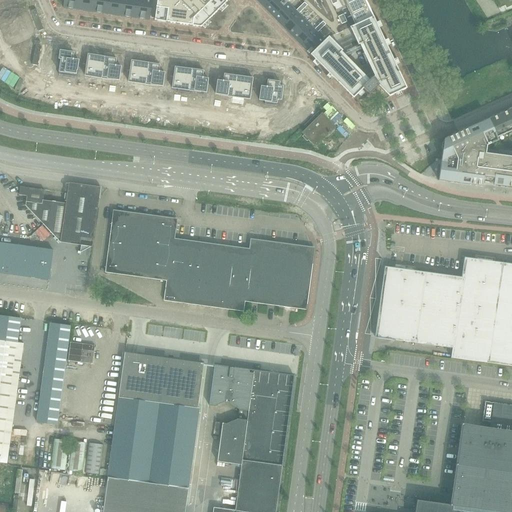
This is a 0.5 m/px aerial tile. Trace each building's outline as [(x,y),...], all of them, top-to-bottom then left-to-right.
[(64,0),(63,8),(78,10),(79,0),(64,0)] [(79,0),(78,10),(92,12),(93,0),(79,0)] [(93,0),(92,12),(106,14),(108,0),(93,0)] [(108,0),(106,14),(121,16),(122,0),(108,0)] [(122,0),(121,16),(135,18),(137,0),(122,0)] [(137,0),(135,18),(150,20),(152,0),(137,0)] [(157,0),(155,21),(201,27),(227,2),(225,0),(157,0)] [(285,0),(271,0),(264,8),(273,17),(288,3),(285,0)] [(358,0),(346,6),(343,7),(343,8),(346,6),(351,15),(368,7),(365,0),(358,0)] [(288,3),(273,17),(283,27),(297,12),(288,3)] [(368,7),(351,15),(355,25),(373,17),(368,7)] [(297,12),(283,27),(292,36),(307,22),(297,12)] [(325,40),(310,55),(353,99),(363,89),(369,95),(378,86),(389,97),(407,89),(373,17),(355,25),(350,28),(358,46),(363,44),(380,81),(376,82),(372,78),(368,82),(362,76),(361,77),(339,55),(342,51),(329,37),(325,40)] [(307,22),(292,36),(301,45),(316,31),(307,22)] [(316,31),(301,45),(310,55),(325,40),(316,31)] [(60,51),(59,59),(61,59),(59,75),(76,77),(77,71),(79,60),(74,60),(74,59),(73,59),(74,53),(60,51)] [(88,55),(85,76),(102,78),(105,57),(88,55)] [(105,57),(102,78),(113,80),(113,79),(119,80),(121,66),(116,66),(116,65),(115,65),(116,59),(105,57)] [(132,61),(129,82),(146,84),(149,63),(132,61)] [(149,63),(146,84),(157,86),(157,85),(163,86),(165,73),(160,72),(160,71),(159,71),(160,65),(149,63)] [(175,67),(172,88),(178,89),(178,91),(189,93),(190,91),(189,91),(192,69),(175,67)] [(192,69),(189,91),(190,91),(200,92),(206,92),(208,79),(203,78),(203,77),(202,77),(203,71),(192,69)] [(218,80),(216,94),(222,95),(221,95),(233,97),(236,75),(225,74),(224,80),(223,80),(223,81),(218,80)] [(233,97),(232,102),(243,104),(243,98),(250,99),(253,78),(236,75),(233,97)] [(261,86),(259,100),(265,101),(265,104),(276,105),(277,99),(281,100),(283,86),(279,86),(280,82),(268,80),(267,86),(266,86),(266,87),(261,86)] [(497,116),(505,134),(511,131),(511,122),(507,111),(497,116)] [(334,127),(322,115),(303,133),(316,146),(328,134),(330,133),(329,133),(334,127)] [(488,120),(497,138),(505,134),(497,116),(488,120)] [(511,131),(505,134),(497,138),(488,120),(444,140),(438,181),(482,187),(483,180),(493,181),(493,185),(511,187),(511,131)] [(68,186),(67,186),(66,186),(66,187),(65,187),(65,188),(65,189),(66,190),(67,191),(68,191),(66,202),(43,199),(44,190),(20,187),(19,195),(26,196),(25,205),(60,243),(81,245),(79,255),(89,257),(90,247),(93,247),(100,188),(69,184),(69,186),(68,186)] [(112,222),(105,273),(121,275),(127,276),(137,277),(143,278),(153,279),(159,280),(166,281),(166,283),(163,301),(226,310),(243,312),(245,302),(252,303),(259,304),(268,305),(275,306),(284,307),(290,308),(291,308),(297,309),(305,310),(306,310),(313,260),(311,259),(311,258),(312,249),(252,241),(251,251),(172,240),(175,221),(115,212),(113,222),(112,222)] [(0,243),(0,273),(49,280),(53,250),(0,243)] [(385,267),(375,337),(453,348),(451,357),(451,358),(511,366),(511,264),(494,262),(494,260),(485,259),(484,261),(475,260),(465,258),(462,278),(414,271),(403,270),(403,267),(395,266),(395,269),(394,269),(387,268),(386,267),(385,267)] [(50,323),(37,422),(57,425),(70,326),(50,323)] [(0,463),(6,464),(22,353),(23,343),(0,340),(0,463)] [(275,511),(294,376),(288,376),(288,373),(285,373),(283,373),(281,374),(279,374),(269,373),(267,372),(265,370),(263,370),(260,369),(260,372),(214,366),(213,376),(209,406),(215,406),(226,401),(226,399),(230,400),(229,402),(239,410),(248,411),(247,420),(237,419),(226,424),(223,423),(218,461),(241,465),(235,510),(234,511),(275,511)] [(182,386),(121,377),(108,478),(188,489),(198,419),(178,416),(182,386)] [(18,394),(17,404),(23,405),(25,395),(18,394)] [(511,511),(511,405),(509,405),(506,405),(507,404),(503,404),(502,404),(501,403),(501,404),(500,404),(500,403),(498,403),(498,404),(497,403),(492,402),(492,403),(489,402),(490,402),(484,401),(484,406),(483,408),(484,408),(484,411),(483,411),(483,415),(483,416),(482,416),(482,422),(483,422),(483,421),(488,422),(488,423),(490,423),(490,422),(491,423),(490,428),(489,428),(482,427),(481,427),(480,427),(479,427),(474,426),(472,425),(472,426),(463,425),(463,424),(461,424),(461,425),(461,431),(460,431),(460,433),(459,440),(459,441),(458,448),(458,449),(457,456),(457,457),(456,464),(455,465),(456,465),(455,472),(454,472),(454,474),(455,474),(454,480),(453,480),(453,482),(454,482),(453,488),(452,488),(452,490),(451,496),(451,498),(450,504),(450,505),(416,500),(415,511),(414,511),(511,511)] [(27,464),(22,488),(32,489),(37,466),(27,464)] [(0,511),(5,511),(11,469),(0,467),(0,511)]
